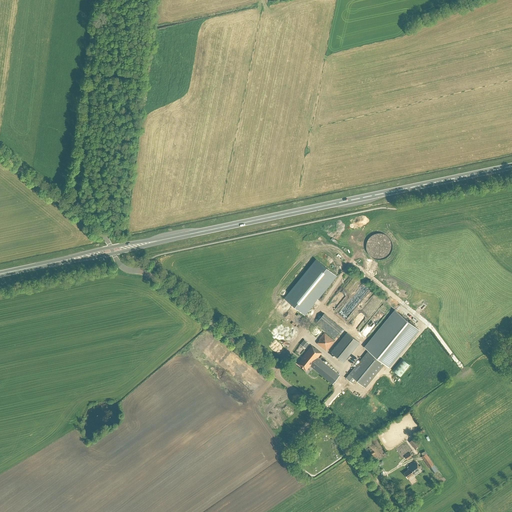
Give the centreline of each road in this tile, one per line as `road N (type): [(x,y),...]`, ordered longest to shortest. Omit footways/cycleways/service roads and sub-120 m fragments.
road 1 (unclassified): [(399,511),(320,411),(113,253)]
road 2 (trunk): [(157,240),(511,166)]
road 3 (unclassified): [(110,247),(0,153)]
